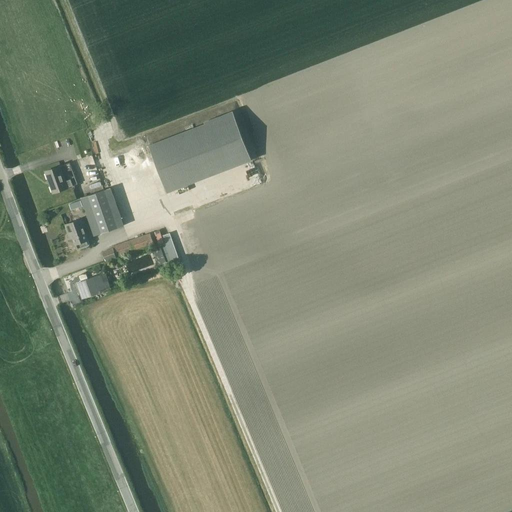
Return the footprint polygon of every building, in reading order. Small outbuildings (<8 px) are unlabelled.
[(167,193),(176,189),(252,160),(234,113),(149,145),(167,193)] [(53,193),(77,184),(70,163),(45,172),(53,193)] [(94,237),(95,236),(125,226),(111,187),(81,198),(94,237)] [(90,244),(84,228),(87,227),(84,218),(65,224),(68,234),(71,233),(77,249),(78,250),(89,246),(90,244)] [(154,232),(157,240),(163,238),(160,230),(154,232)] [(105,261),(128,253),(154,244),(150,233),(113,246),(113,248),(102,252),(105,261)] [(166,246),(155,250),(160,265),(172,261),(175,271),(182,268),(179,259),(175,247),(168,249),(166,246)] [(82,298),(107,289),(102,275),(80,282),(83,292),(80,292),(82,298)]
